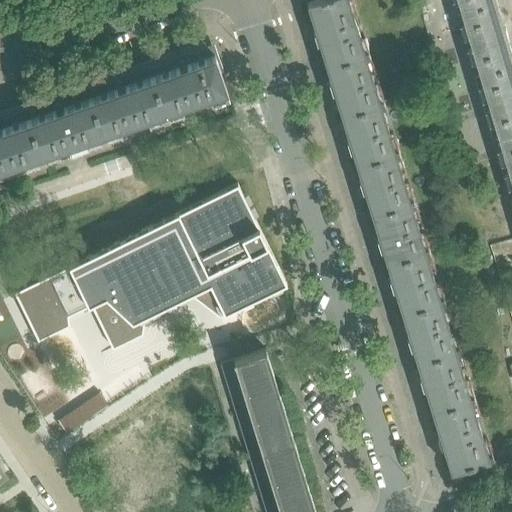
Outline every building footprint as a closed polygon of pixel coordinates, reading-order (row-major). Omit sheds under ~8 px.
[(364,51),(359,36),(348,0),(316,0),(307,3),(315,31),(313,32),(313,33),(316,43),(319,42),(326,66),(368,53),(367,50),(364,51)] [(490,0),(450,0),(454,11),(490,0)] [(511,62),(511,55),(503,26),(495,0),(490,0),(454,11),(472,74),(511,62)] [(229,98),(220,71),(219,70),(213,53),(206,56),(203,51),(185,57),(186,63),(179,66),(176,60),(158,67),(158,72),(151,75),(167,121),(230,99),(229,98)] [(379,100),(374,85),(366,57),(369,56),(368,53),(326,66),(331,80),(328,81),(332,92),(334,91),(341,115),(383,102),(383,99),(379,100)] [(511,130),(511,62),(472,74),(491,136),(511,130)] [(167,121),(151,75),(144,77),(141,72),(123,79),(124,85),(117,87),(114,82),(96,88),(97,94),(89,96),(97,120),(106,117),(114,139),(167,121)] [(114,139),(106,117),(97,120),(89,96),(82,98),(79,94),(62,100),(62,106),(56,109),(52,103),(34,109),(35,115),(27,118),(35,141),(45,138),(52,161),(80,151),(114,139)] [(394,149),(390,135),(381,106),(384,105),(383,102),(341,115),(348,139),(346,139),(346,141),(349,151),(352,150),(356,164),(398,151),(398,148),(394,149)] [(0,179),(52,161),(45,138),(35,141),(27,118),(22,119),(18,115),(0,121),(0,123),(1,128),(0,128),(0,179)] [(511,197),(511,130),(491,136),(509,198),(511,197)] [(409,198),(396,155),(399,154),(398,151),(356,164),(361,179),(358,179),(362,191),(364,190),(371,213),(414,200),(413,197),(409,198)] [(235,182),(12,289),(30,329),(35,338),(69,322),(67,311),(87,301),(103,333),(109,347),(143,330),(142,314),(201,285),(216,315),(284,282),(235,182)] [(424,248),(420,233),(411,204),(414,203),(414,200),(371,213),(379,237),(376,238),(380,249),(382,248),(386,263),(429,250),(428,247),(424,248)] [(439,297),(426,254),(429,252),(429,250),(386,263),(391,277),(388,278),(392,288),(392,289),(394,288),(401,311),(444,299),(443,296),(439,297)] [(454,346),(450,332),(441,303),(445,302),(444,299),(401,311),(409,336),(406,337),(407,338),(410,348),(412,347),(416,361),(459,348),(458,345),(454,346)] [(264,346),(220,359),(266,509),(266,511),(315,511),(267,355),(264,346)] [(469,395),(465,381),(456,352),(460,351),(459,348),(416,361),(421,376),(419,376),(419,377),(422,388),(424,387),(432,411),(474,398),(473,394),(469,395)] [(487,454),(483,439),(471,401),(475,400),(474,398),(432,411),(439,434),(437,435),(440,446),(442,445),(450,470),(489,458),(492,457),(491,453),(487,454)]
